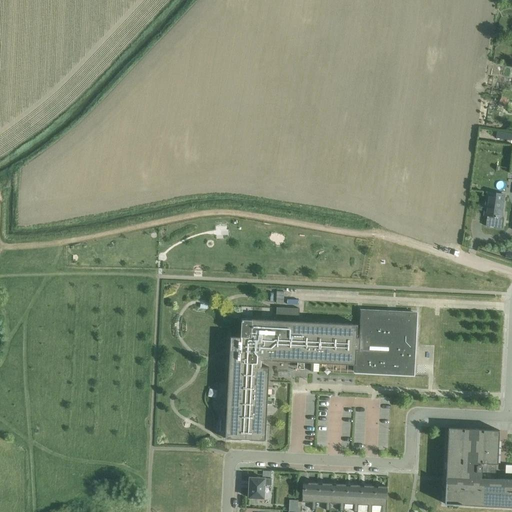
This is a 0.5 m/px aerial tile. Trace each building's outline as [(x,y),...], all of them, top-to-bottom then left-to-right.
[(504,217),(501,217),(504,194),(488,191),(484,215),(487,215),(486,226),(502,228),(504,217)] [(313,363),(355,365),(358,365),(360,325),(299,322),(299,309),(277,307),(276,320),(241,319),(240,337),(230,336),(225,438),(260,440),(260,426),(266,426),(269,367),(261,367),(261,360),(311,363),(310,371),(313,372),(313,363)] [(361,311),(360,325),(358,365),(355,365),(355,372),(413,375),(415,330),(416,314),(361,311)] [(511,480),(488,479),(489,466),(488,466),(488,463),(498,464),(499,430),(448,428),(444,504),(511,507),(511,480)] [(263,498),(264,485),(271,485),(272,479),(250,478),(248,498),(263,498)] [(317,483),(303,482),(302,502),(312,502),(312,509),(316,510),(316,503),(317,483)] [(331,484),(317,483),(316,503),(326,503),(326,510),(330,510),(330,503),(331,484)] [(345,484),(331,484),(330,503),(340,504),(340,511),(344,511),(344,504),(345,484)] [(359,485),(345,484),(344,504),(354,505),(354,511),(358,511),(358,505),(359,485)] [(373,486),(359,485),(358,505),(368,505),(367,511),(371,511),(372,506),(373,486)] [(373,486),(372,506),(382,506),(381,511),(386,511),(388,487),(373,486)] [(296,510),(297,500),(288,499),(288,510),(296,510)]
